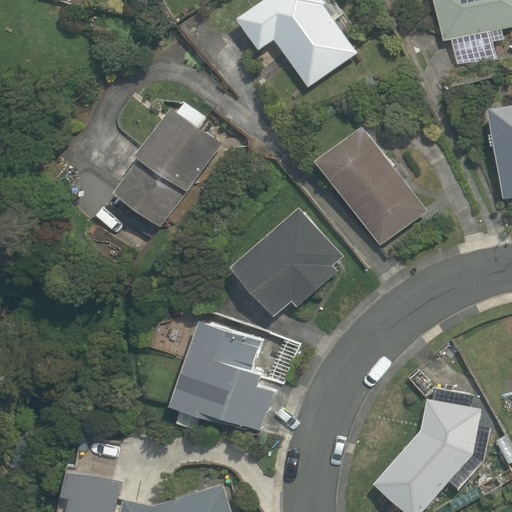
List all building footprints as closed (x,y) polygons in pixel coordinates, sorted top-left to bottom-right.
[(370,57),(337,0),(276,0),(251,15),(272,51),(288,42),(315,89),(370,57)] [(511,0),(450,0),(459,44),(511,33),(511,0)] [(237,143),(191,111),(131,199),(177,230),(237,143)] [(441,211),(383,127),(331,163),(389,247),(441,211)] [(354,256),(319,211),(248,267),(283,312),(354,256)] [(184,403),(274,433),(289,386),(260,376),(271,343),(211,323),(184,403)] [(490,408),(433,398),(425,436),(382,480),(419,511),(436,511),(482,457),(490,408)] [(121,511),(127,482),(86,474),(79,498),(89,500),(84,511),(121,511)] [(168,507),(141,501),(137,511),(240,511),(231,485),(168,507)]
